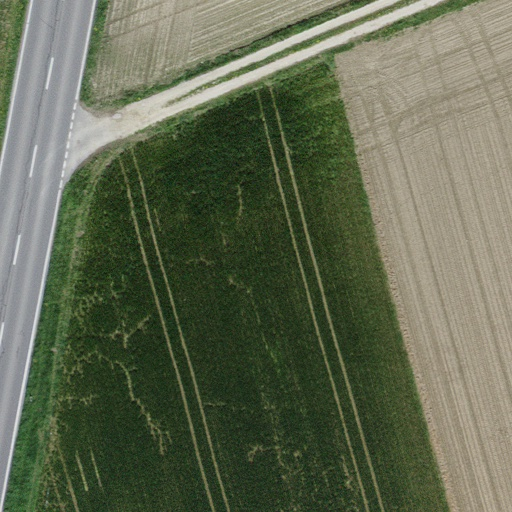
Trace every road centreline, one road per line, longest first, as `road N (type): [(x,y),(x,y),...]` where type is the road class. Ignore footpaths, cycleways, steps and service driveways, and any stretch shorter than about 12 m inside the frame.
road 1 (track): [(425,0),(33,158)]
road 2 (tertiary): [(62,0),(0,335)]
